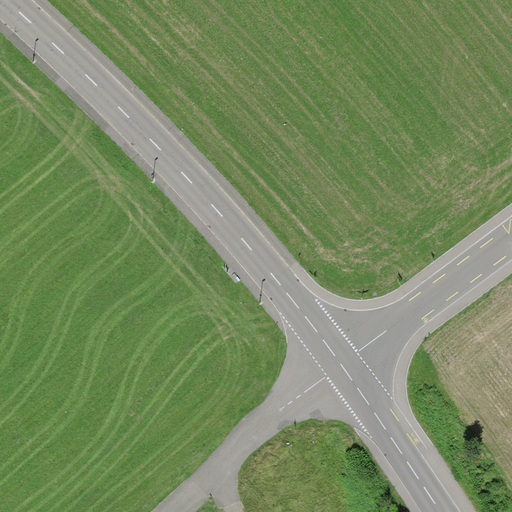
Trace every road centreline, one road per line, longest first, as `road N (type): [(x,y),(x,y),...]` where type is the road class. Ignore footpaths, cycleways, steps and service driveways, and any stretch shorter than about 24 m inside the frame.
road 1 (tertiary): [(0,0),(172,161),(345,365)]
road 2 (residential): [(345,365),(511,239)]
road 3 (tertiary): [(345,365),(445,511)]
